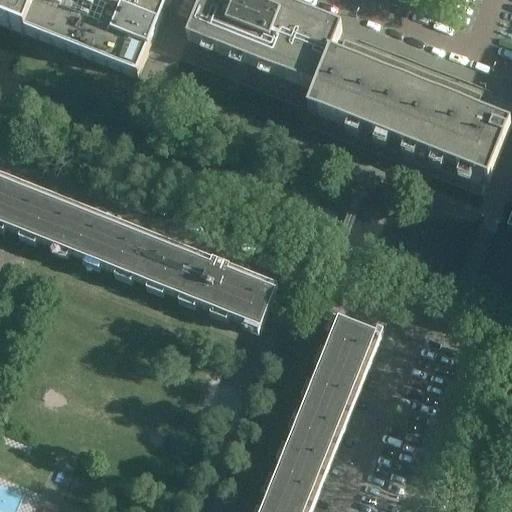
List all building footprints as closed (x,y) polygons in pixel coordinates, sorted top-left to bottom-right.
[(0,0),(0,25),(138,81),(151,48),(168,6),(170,7),(172,0),(0,0)] [(482,97),(358,47),(344,42),(340,52),(335,50),(342,32),(261,0),(172,0),(170,7),(168,6),(151,48),(181,60),(180,60),(185,62),(309,112),(303,126),(483,198),(488,185),(488,186),(508,136),(511,129),(511,125),(511,103),(491,95),(489,102),(481,99),(482,97)] [(278,291),(0,180),(0,234),(259,338),(278,291)] [(312,511),(383,335),(379,334),(379,333),(378,333),(376,338),(339,323),(269,498),(264,511),(312,511)] [(13,330),(0,324),(0,338),(9,342),(13,330)] [(0,350),(4,353),(9,342),(0,338),(0,350)]
